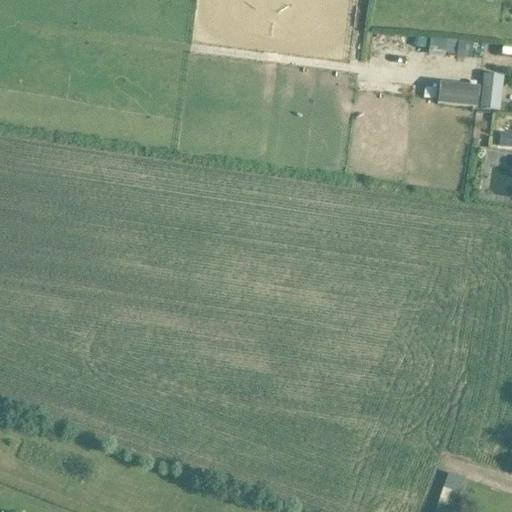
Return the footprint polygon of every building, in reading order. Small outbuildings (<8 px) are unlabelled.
[(482,109),(498,110),(501,78),(484,77),(482,109)] [(425,89),(424,100),(435,101),(436,90),(425,89)] [(499,148),(511,148),(511,135),(501,135),(499,148)] [(511,189),(511,164),(491,164),(489,188),(511,189)] [(436,511),(453,511),(464,480),(453,476),(449,488),(446,486),(436,511)]
